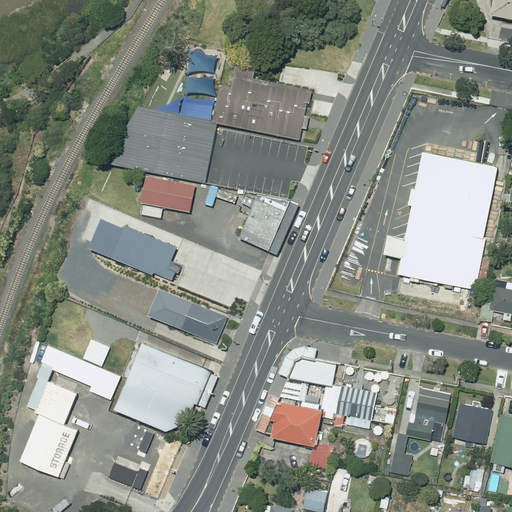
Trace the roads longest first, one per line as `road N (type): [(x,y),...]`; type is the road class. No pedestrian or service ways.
road 1 (primary): [(280,313),(393,45)]
road 2 (residential): [(280,313),(511,359)]
road 3 (primary): [(191,511),(280,313)]
road 4 (residential): [(393,45),(511,71)]
